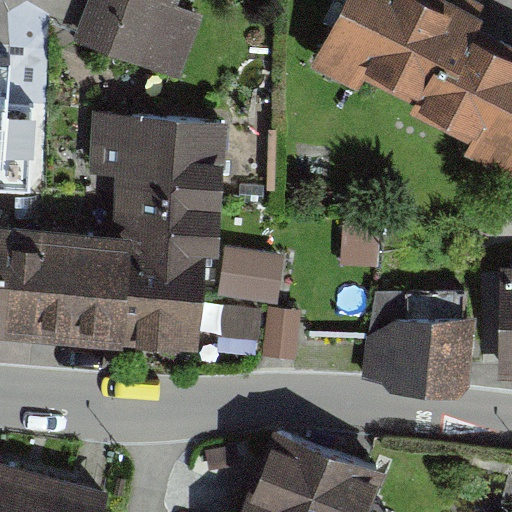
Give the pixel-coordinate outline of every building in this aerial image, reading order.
[(185,0),(99,0),(81,47),(176,83),(199,24),(179,16),(185,0)] [(511,166),(511,49),(417,0),(334,0),(300,67),(352,94),(358,84),(470,143),(461,160),(504,182),(511,166)] [(119,230),(0,222),(0,331),(191,344),(197,256),(216,257),(225,124),(91,115),(87,177),(122,179),(119,230)] [(511,267),(495,267),(492,375),(511,375),(511,267)] [(271,352),(295,356),(302,309),(278,305),(271,352)] [(470,319),(381,315),(378,389),(467,393),(470,319)] [(356,511),(372,467),(263,430),(234,511),(356,511)] [(0,511),(85,511),(92,493),(0,460),(0,511)]
